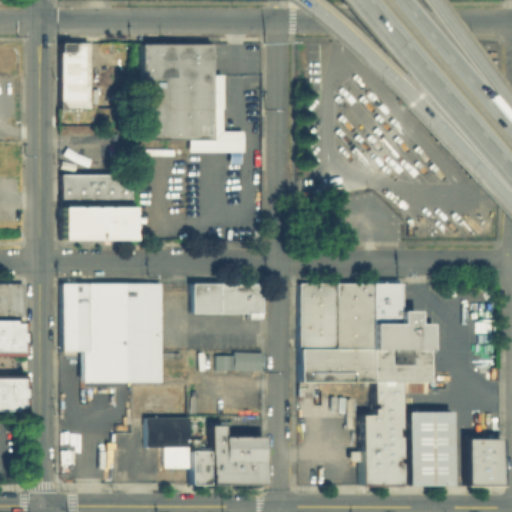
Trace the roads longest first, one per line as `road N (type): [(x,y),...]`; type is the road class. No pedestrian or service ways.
road 1 (tertiary): [(511,506),(0,505)]
road 2 (residential): [(511,260),(0,261)]
road 3 (residential): [(511,20),(0,20)]
road 4 (tertiary): [(45,511),(38,21)]
road 5 (residential): [(276,506),(276,19)]
road 6 (motorway): [(294,0),(357,51),(511,215)]
road 7 (motorway): [(355,0),(511,188)]
road 8 (motorway): [(511,147),(388,0)]
road 9 (motorway): [(511,126),(422,0)]
